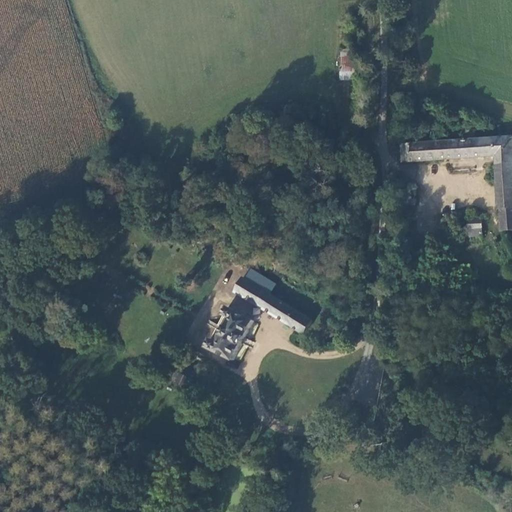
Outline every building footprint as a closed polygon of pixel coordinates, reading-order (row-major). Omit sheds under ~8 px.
[(357,50),(341,49),(341,81),(357,82),(357,50)] [(414,142),(415,161),(485,157),(484,139),(476,139),(475,131),(465,131),(466,139),(414,142)] [(511,136),(484,139),(485,157),(499,156),(504,230),(511,229),(511,136)] [(403,143),(403,161),(415,161),(414,142),(403,143)] [(120,209),(108,202),(102,212),(114,219),(120,209)] [(483,220),(470,220),(470,228),(484,228),(483,220)] [(171,236),(184,244),(190,233),(177,226),(171,236)] [(263,272),(256,285),(272,295),(280,281),(263,272)] [(312,318),(303,313),(287,303),(272,295),(256,285),(245,278),(237,293),(304,333),(312,318)] [(287,303),(303,313),(307,305),(290,296),(287,303)] [(255,319),(229,305),(224,314),(229,317),(217,339),(212,337),(207,346),(234,360),(255,319)] [(180,371),(191,378),(194,372),(183,365),(180,371)] [(180,371),(172,381),(185,388),(191,378),(180,371)]
